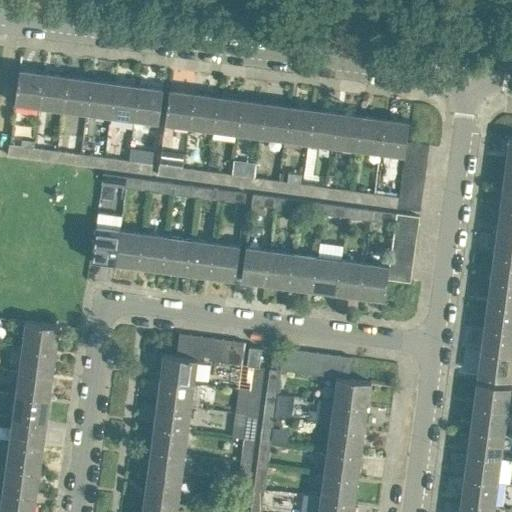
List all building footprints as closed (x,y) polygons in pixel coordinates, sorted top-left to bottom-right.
[(39,105),(43,71),(19,68),(15,102),(39,105)] [(63,109),(67,74),(43,71),(39,105),(63,109)] [(87,112),(91,77),(67,74),(63,109),(87,112)] [(111,115),(115,80),(91,77),(87,112),(111,115)] [(135,118),(139,83),(115,80),(111,115),(135,118)] [(163,86),(139,83),(135,118),(158,121),(163,86)] [(189,125),(193,90),(169,87),(165,122),(189,125)] [(213,128),(217,93),(193,90),(189,125),(213,128)] [(237,132),(241,97),(217,93),(213,128),(237,132)] [(261,135),(265,100),(241,97),(237,132),(261,135)] [(285,138),(289,103),(265,100),(261,135),(285,138)] [(309,141),(313,106),(289,103),(285,138),(309,141)] [(333,144),(337,109),(313,106),(309,141),(333,144)] [(357,148),(361,112),(337,109),(333,144),(357,148)] [(381,151),(385,116),(361,112),(357,148),(381,151)] [(405,154),(405,150),(407,139),(410,119),(385,116),(381,151),(404,154),(405,154)] [(427,153),(429,142),(407,139),(405,150),(427,153)] [(32,157),(34,146),(9,143),(8,154),(32,157)] [(56,160),(58,149),(34,146),(32,157),(56,160)] [(80,163),(82,152),(58,149),(56,160),(80,163)] [(426,164),(427,153),(405,150),(405,154),(404,154),(403,161),(426,164)] [(104,166),(105,156),(82,152),(80,163),(104,166)] [(128,169),(129,159),(105,156),(104,166),(128,169)] [(511,158),(507,158),(503,182),(511,183),(511,158)] [(153,162),(129,159),(128,169),(151,172),(153,162)] [(425,175),(426,164),(403,161),(402,172),(425,175)] [(182,176),(184,166),(159,163),(158,173),(182,176)] [(206,180),(207,169),(184,166),(182,176),(206,180)] [(230,183),(231,172),(207,169),(206,180),(230,183)] [(125,185),(126,175),(102,171),(100,182),(125,185)] [(254,186),(255,175),(231,172),(230,183),(254,186)] [(423,186),(425,175),(402,172),(400,183),(423,186)] [(149,189),(150,178),(126,175),(125,185),(149,189)] [(278,189),(279,179),(255,175),(254,186),(278,189)] [(173,192),(174,181),(150,178),(149,189),(173,192)] [(302,193),(303,182),(279,179),(278,189),(302,193)] [(197,195),(198,184),(174,181),(173,192),(197,195)] [(326,196),(327,185),(303,182),(302,193),(326,196)] [(511,207),(511,183),(503,182),(500,206),(511,207)] [(422,197),(423,186),(400,183),(399,194),(422,197)] [(221,199),(222,188),(198,184),(197,195),(221,199)] [(350,199),(351,188),(327,185),(326,196),(350,199)] [(248,191),(222,188),(221,199),(246,202),(248,191)] [(374,202),(375,192),(351,188),(350,199),(374,202)] [(275,206),(276,195),(251,192),(250,202),(275,206)] [(397,205),(399,195),(375,192),(374,202),(397,205)] [(420,208),(422,197),(399,194),(399,195),(397,205),(420,208)] [(299,209),(300,198),(276,195),(275,206),(299,209)] [(323,212),(324,202),(300,198),(299,209),(323,212)] [(347,215),(348,205),(324,202),(323,212),(347,215)] [(371,219),(372,208),(348,205),(347,215),(371,219)] [(511,232),(511,207),(500,206),(497,230),(511,232)] [(394,222),(396,211),(372,208),(371,219),(394,222)] [(417,225),(419,214),(396,211),(394,222),(417,225)] [(416,236),(417,225),(394,222),(393,233),(416,236)] [(114,262),(119,227),(95,224),(90,259),(114,262)] [(138,265),(143,230),(119,227),(114,262),(138,265)] [(162,268),(167,233),(143,230),(138,265),(162,268)] [(511,256),(511,232),(497,230),(494,254),(511,256)] [(186,272),(191,236),(167,233),(162,268),(186,272)] [(414,247),(416,236),(393,233),(391,244),(414,247)] [(210,275),(215,240),(191,236),(186,272),(210,275)] [(239,243),(215,240),(210,275),(234,278),(239,243)] [(265,282),(269,247),(245,244),(241,279),(265,282)] [(413,258),(414,247),(391,244),(390,255),(413,258)] [(289,285),(293,250),(269,247),(265,282),(289,285)] [(312,289),(317,254),(293,250),(289,285),(312,289)] [(336,292),(341,257),(317,254),(312,289),(336,292)] [(511,280),(511,256),(494,254),(490,278),(511,280)] [(412,269),(413,258),(390,255),(389,263),(388,266),(412,269)] [(360,295),(365,260),(341,257),(336,292),(360,295)] [(387,277),(388,266),(389,263),(365,260),(360,295),(384,298),(387,277)] [(410,280),(412,269),(388,266),(387,277),(410,280)] [(511,305),(511,280),(490,278),(487,302),(511,305)] [(511,329),(511,305),(487,302),(484,326),(511,329)] [(57,349),(60,325),(25,320),(22,344),(57,349)] [(511,354),(511,329),(484,326),(481,350),(511,354)] [(187,356),(190,333),(180,332),(176,354),(187,356)] [(198,357),(201,335),(190,333),(187,356),(198,357)] [(209,359),(212,336),(201,335),(198,357),(209,359)] [(220,360),(223,338),(212,336),(209,359),(220,360)] [(231,362),(234,339),(223,338),(220,360),(231,362)] [(242,363),(245,341),(234,339),(231,362),(242,363)] [(53,373),(57,349),(22,344),(19,368),(53,373)] [(258,364),(261,346),(249,344),(247,363),(258,364)] [(292,370),(295,349),(284,347),(281,369),(292,370)] [(304,372),(307,350),(295,349),(292,370),(304,372)] [(315,373),(318,352),(307,350),(304,372),(315,373)] [(511,378),(511,354),(481,350),(477,374),(511,378)] [(326,375),(329,353),(318,352),(315,373),(326,375)] [(187,356),(176,354),(164,353),(160,377),(195,381),(198,357),(187,356)] [(338,376),(341,355),(329,353),(326,375),(336,376),(338,376)] [(349,378),(352,356),(341,355),(338,376),(349,378)] [(278,365),(279,358),(271,357),(270,365),(278,365)] [(260,390),(263,366),(252,365),(249,389),(260,390)] [(277,392),(280,369),(270,367),(267,391),(277,392)] [(50,397),(53,373),(19,368),(15,392),(50,397)] [(371,381),(349,378),(338,376),(336,376),(333,400),(368,404),(371,381)] [(192,405),(195,381),(160,377),(157,401),(192,405)] [(508,410),(511,386),(476,381),(473,405),(508,410)] [(257,414),(260,390),(249,389),(246,413),(257,414)] [(274,416),(277,392),(267,391),(264,415),(274,416)] [(47,421),(50,397),(15,392),(12,416),(47,421)] [(365,428),(368,404),(333,400),(330,424),(365,428)] [(188,429),(192,405),(157,401),(154,425),(188,429)] [(505,434),(508,410),(473,405),(470,429),(505,434)] [(253,438),(257,414),(246,413),(243,437),(253,438)] [(271,440),(274,416),(264,415),(260,439),(271,440)] [(43,445),(47,421),(12,416),(9,440),(43,445)] [(361,452),(365,428),(330,424),(326,448),(361,452)] [(185,453),(188,429),(154,425),(150,449),(185,453)] [(502,458),(505,434),(470,429),(467,453),(502,458)] [(250,462),(253,438),(243,437),(240,461),(250,462)] [(267,464),(271,440),(260,439),(257,463),(267,464)] [(40,469),(43,445),(9,440),(5,464),(40,469)] [(358,476),(361,452),(326,448),(323,472),(358,476)] [(182,477),(185,453),(150,449),(147,473),(182,477)] [(499,482),(502,458),(467,453),(463,477),(499,482)] [(247,486),(250,462),(240,461),(236,485),(247,486)] [(264,488),(267,464),(257,463),(254,487),(264,488)] [(37,493),(40,469),(5,464),(2,488),(37,493)] [(355,500),(358,476),(323,472),(320,496),(355,500)] [(179,501),(182,477),(147,473),(144,497),(179,501)] [(495,506),(499,482),(463,477),(460,501),(495,506)] [(244,510),(247,486),(236,485),(233,509),(244,510)] [(261,511),(264,488),(254,487),(251,511),(261,511)] [(0,511),(34,511),(37,493),(2,488),(0,504),(0,511)] [(353,511),(355,500),(320,496),(317,511),(353,511)] [(177,511),(179,501),(144,497),(141,511),(177,511)] [(494,511),(495,506),(460,501),(458,511),(494,511)]
